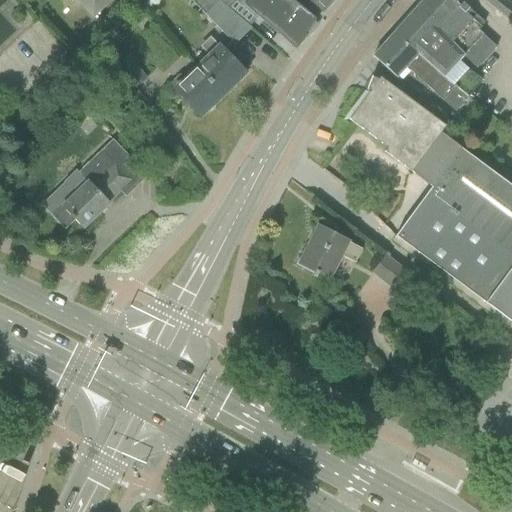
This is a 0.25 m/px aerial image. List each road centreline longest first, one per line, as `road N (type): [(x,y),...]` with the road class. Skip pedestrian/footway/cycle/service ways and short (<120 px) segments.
road 1 (residential): [(153,359),(277,135),(372,0)]
road 2 (secondary): [(428,511),(153,359)]
road 3 (secondary): [(131,401),(325,511)]
road 4 (secondary): [(153,359),(0,280)]
road 5 (secondary): [(0,331),(131,401)]
road 6 (tertiary): [(81,511),(131,401)]
